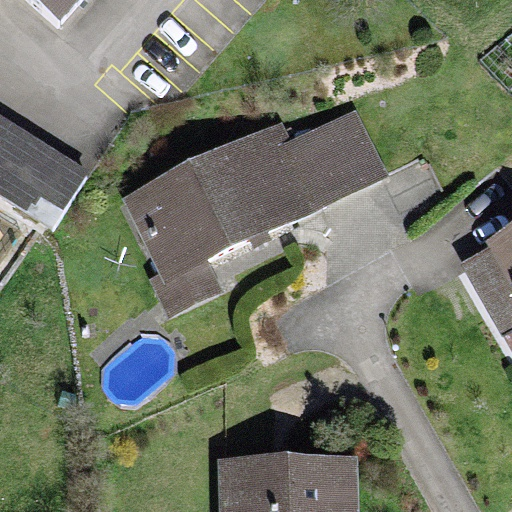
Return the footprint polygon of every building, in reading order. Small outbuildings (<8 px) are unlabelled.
[(28,0),(55,21),(72,0),(28,0)] [(0,129),(0,199),(49,230),(81,180),(0,129)] [(283,140),(118,212),(165,319),(219,295),(205,264),(317,216),(283,140)] [(511,235),(452,265),(491,344),(511,333),(511,235)] [(346,511),(346,473),(215,475),(215,511),(346,511)]
